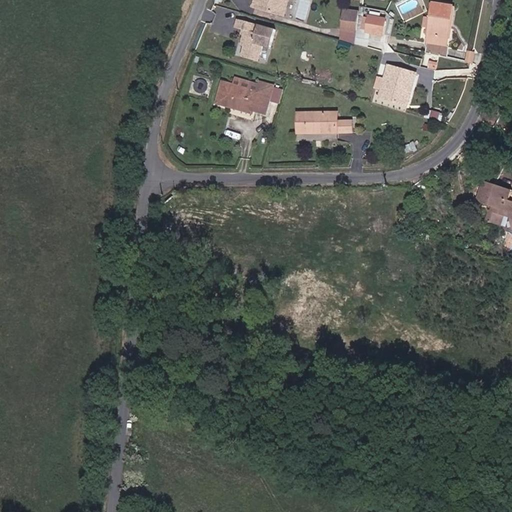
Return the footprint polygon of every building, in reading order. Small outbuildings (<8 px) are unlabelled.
[(283,0),(260,0),(258,7),(280,13),(283,0)] [(435,14),(433,24),(431,32),(449,36),(456,5),(438,1),(435,14)] [(342,21),(359,25),(361,14),(345,10),(342,21)] [(386,16),(371,12),(367,29),(382,32),(386,16)] [(425,22),(433,24),(435,14),(427,13),(425,22)] [(262,60),(263,53),(266,44),(275,47),(280,30),(243,19),(240,29),(250,32),(246,46),(249,47),(247,55),(251,57),(262,60)] [(439,63),(441,52),(446,53),(449,36),(431,32),(427,49),(433,50),(431,63),(439,63)] [(418,72),(386,63),(375,102),(406,112),(418,72)] [(235,103),(256,108),(268,111),(274,87),(246,80),(244,88),(223,83),(218,103),(234,107),(235,103)] [(255,113),(256,108),(235,103),(234,107),(255,113)] [(339,129),(354,128),(353,117),(338,119),(337,111),(301,114),(303,141),(340,139),(339,129)] [(511,170),(492,163),(478,200),(493,205),(488,221),(500,226),(503,217),(511,220),(511,224),(511,170)] [(294,337),(334,349),(347,305),(308,293),(294,337)]
